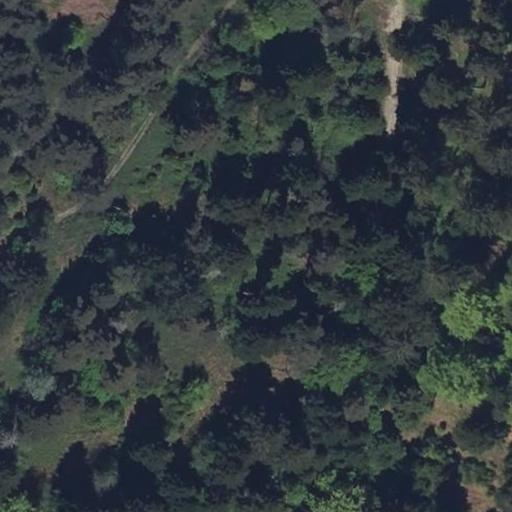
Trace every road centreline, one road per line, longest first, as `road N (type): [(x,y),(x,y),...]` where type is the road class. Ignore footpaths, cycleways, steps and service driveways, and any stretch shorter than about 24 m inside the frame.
road 1 (track): [(402,0),(408,222),(326,511)]
road 2 (track): [(511,289),(408,222)]
